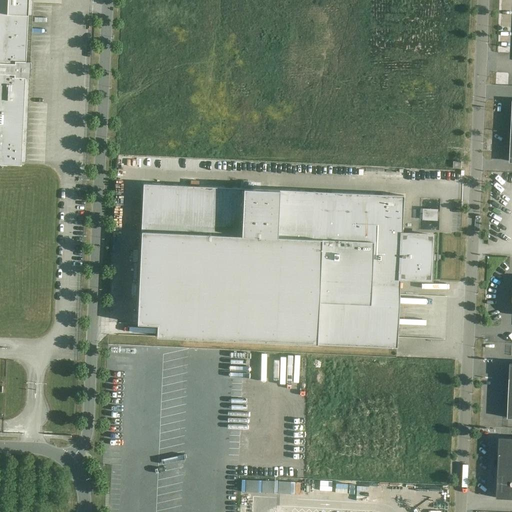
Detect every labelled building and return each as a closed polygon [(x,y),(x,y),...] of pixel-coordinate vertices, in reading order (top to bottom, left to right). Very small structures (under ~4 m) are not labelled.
[(0,0),(0,163),(20,164),(24,77),(29,77),(30,60),(25,60),(27,0),(0,0)] [(269,185),(269,169),(250,169),(250,176),(256,176),(256,185),(269,185)] [(143,184),(136,324),(156,325),(156,337),(397,348),(400,278),(430,279),(431,260),(436,261),(436,262),(437,262),(437,253),(436,253),(436,255),(431,254),(432,235),(402,234),(404,196),(143,184)] [(422,219),(436,220),(437,210),(423,209),(422,219)] [(511,437),(499,437),(497,498),(511,498),(511,437)]
